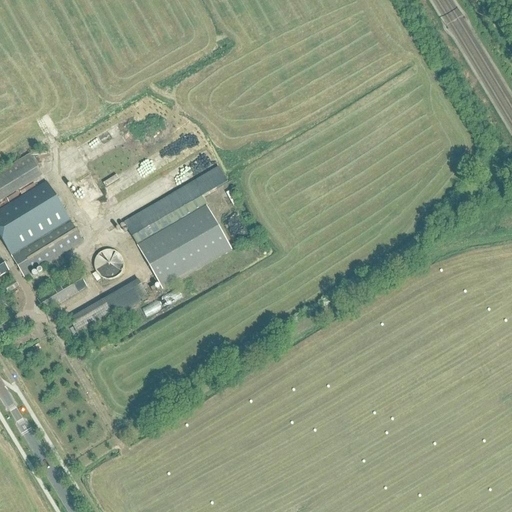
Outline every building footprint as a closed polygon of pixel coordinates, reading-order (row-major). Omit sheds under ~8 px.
[(22,88),(37,123),(56,114),(41,80),(22,88)] [(70,167),(89,166),(88,150),(69,151),(70,167)] [(185,182),(222,164),(216,152),(179,171),(185,182)] [(0,200),(41,175),(29,155),(0,173),(0,200)] [(122,223),(135,246),(204,208),(200,200),(225,186),(217,170),(122,223)] [(128,172),(113,179),(121,194),(141,184),(137,175),(131,178),(128,172)] [(183,184),(178,176),(152,192),(157,200),(183,184)] [(70,224),(71,223),(47,184),(0,213),(0,237),(24,278),(82,242),(70,224)] [(241,187),(235,190),(242,204),(248,201),(241,187)] [(112,209),(121,201),(109,188),(100,197),(112,209)] [(136,248),(160,290),(229,252),(205,209),(136,248)] [(123,269),(124,267),(123,266),(123,265),(123,264),(123,262),(122,261),(122,260),(121,259),(120,258),(119,257),(118,256),(116,255),(115,254),(114,254),(113,254),(112,253),(111,253),(109,253),(107,253),(106,254),(105,254),(103,254),(102,255),(101,256),(100,256),(99,257),(99,258),(98,259),(97,260),(97,261),(96,262),(96,264),(95,265),(95,266),(95,267),(95,268),(95,270),(96,271),(96,272),(97,273),(97,274),(98,275),(99,276),(99,277),(100,278),(101,279),(102,280),(103,280),(105,281),(106,281),(107,281),(108,281),(109,281),(111,281),(112,281),(113,281),(114,281),(115,280),(116,280),(118,279),(118,278),(119,277),(120,276),(121,275),(122,274),(122,273),(123,272),(123,271),(123,270),(123,269)] [(2,260),(0,261),(0,277),(9,272),(2,260)] [(45,313),(78,294),(88,288),(79,275),(70,281),(37,301),(45,313)] [(15,281),(5,288),(10,295),(20,288),(15,281)] [(147,298),(137,281),(69,322),(79,339),(147,298)] [(156,313),(193,296),(189,287),(152,304),(156,313)]
